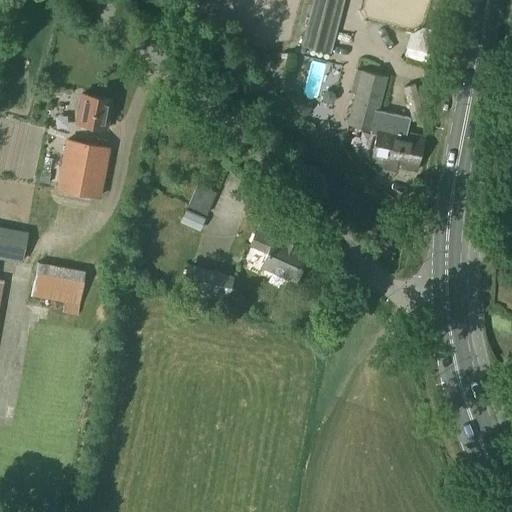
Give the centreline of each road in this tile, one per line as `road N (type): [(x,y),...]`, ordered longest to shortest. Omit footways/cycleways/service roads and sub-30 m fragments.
road 1 (unclassified): [(446,302),(411,298),(382,281),(95,0)]
road 2 (primary): [(446,302),(453,190),(491,0)]
road 3 (primary): [(511,504),(469,418),(446,302)]
